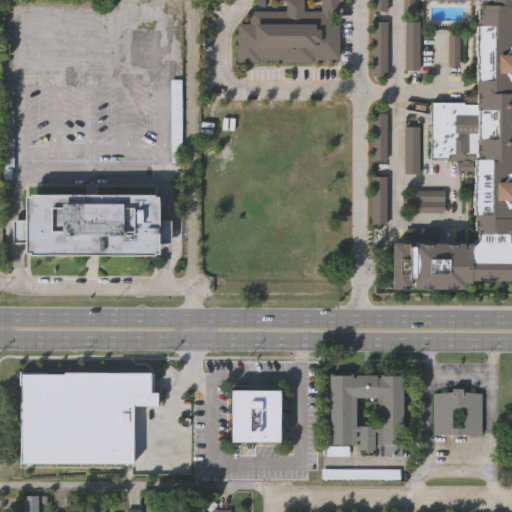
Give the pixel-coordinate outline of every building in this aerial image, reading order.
[(340,0),(340,55),(315,55),(315,58),(283,58),(283,55),(262,56),(262,59),(239,59),(239,19),(251,19),(250,6),(287,6),(287,0),(303,0),(303,10),(325,10),(325,0),(340,0)] [(372,0),(386,0),(386,8),(372,8),(372,0)] [(511,0),(511,85),(509,85),(509,90),(511,90),(511,204),(510,206),(510,213),(511,213),(511,221),(511,229),(507,234),(511,240),(511,275),(464,275),(464,283),(416,283),(416,273),(409,273),(409,283),(393,283),(394,240),(474,241),(478,236),(478,229),(474,228),(474,164),(457,164),(457,156),(431,156),(431,100),(473,100),(473,0),(511,0)] [(401,0),(401,13),(413,13),(413,0),(401,0)] [(373,18),(386,18),(386,72),(373,72),(373,18)] [(403,18),(418,18),(418,66),(403,66),(403,18)] [(447,30),(446,63),(458,63),(458,30),(447,30)] [(384,63),(370,62),(369,117),(384,117),(384,63)] [(401,111),(416,111),(417,62),(402,62),(401,111)] [(445,108),(456,107),(456,74),(445,74),(445,108)] [(371,111),(386,110),(386,160),(371,160),(371,111)] [(178,120),(167,120),(168,203),(178,203),(178,120)] [(403,123),(403,170),(418,170),(418,123),(403,123)] [(383,154),(368,154),(369,201),(384,201),(383,154)] [(416,214),(416,167),(401,167),(401,214),(416,214)] [(373,173),(386,173),(385,221),(372,221),(373,173)] [(410,187),(410,209),(443,209),(443,187),(410,187)] [(151,193),(151,196),(156,196),(156,220),(170,221),(169,242),(156,242),(156,253),(151,253),(151,255),(26,254),(26,252),(22,252),(22,242),(10,242),(11,220),(21,220),(21,195),(26,195),(26,193),(151,193)] [(383,266),(383,217),(369,217),(368,266),(383,266)] [(405,225),(405,235),(438,236),(438,225),(405,225)] [(155,295),(155,282),(166,282),(166,261),(154,261),(155,235),(22,235),(22,261),(9,261),(9,283),(22,283),(22,295),(155,295)] [(407,372),(407,443),(381,443),(381,429),(378,429),(378,448),(363,448),(363,429),(361,429),(361,442),(334,443),(334,438),(330,438),(330,430),(335,430),(334,372),(357,372),(357,375),(360,375),(360,373),(382,373),(382,375),(385,375),(385,372),(407,372)] [(462,388),(462,393),(481,393),(481,435),(433,434),(433,393),(451,393),(452,388),(462,388)] [(241,443),(229,443),(229,390),(279,391),(279,443),(241,443)] [(478,475),(478,433),(458,433),(458,429),(448,429),(448,433),(430,433),(430,475),(478,475)] [(277,430),(227,430),(227,482),(277,483),(277,430)] [(399,479),(321,478),(321,469),(399,469),(399,479)] [(323,496),(345,496),(345,487),(324,486),(323,496)] [(37,511),(22,511),(22,496),(37,496),(37,511)]
